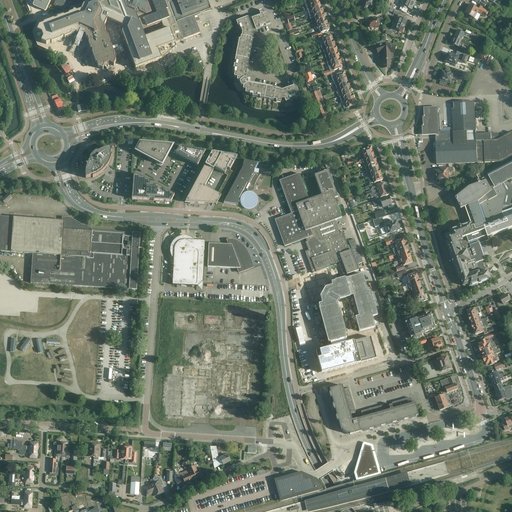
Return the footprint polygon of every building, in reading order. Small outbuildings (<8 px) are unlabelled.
[(107,21),(124,29),(122,35),(135,70),(161,61),(176,48),(175,44),(184,40),(200,34),(196,22),(199,21),(198,18),(197,15),(211,10),(207,0),(34,0),(33,5),(33,6),(44,11),(45,11),(46,10),(50,0),(80,0),(84,1),(84,3),(85,3),(71,6),(70,6),(71,2),(65,0),(55,0),(53,5),(64,10),(66,7),(70,9),(83,6),(81,11),(77,12),(74,11),(73,13),(44,24),(43,25),(39,26),(37,31),(43,34),(42,35),(43,36),(44,36),(41,42),(46,44),(50,43),(51,43),(79,33),(80,33),(85,35),(94,61),(95,63),(96,64),(98,68),(103,70),(105,64),(107,65),(108,63),(114,66),(116,61),(114,57),(115,56),(104,27),(107,21)] [(310,0),(308,1),(311,9),(320,6),(318,0),(317,0),(310,0)] [(374,8),(372,3),(376,1),(375,0),(362,0),(363,1),(360,3),(361,6),(362,6),(363,11),(369,9),(369,10),(374,8)] [(403,3),(401,7),(397,5),(395,9),(399,11),(406,14),(408,9),(411,11),(415,4),(407,0),(405,4),(403,3)] [(479,4),(484,8),(488,10),(490,8),(481,1),(479,4)] [(478,13),(481,15),(485,17),(489,11),(481,6),(479,10),(470,5),(467,11),(467,12),(467,14),(468,15),(469,16),(474,19),(478,13)] [(313,15),(322,12),(323,12),(321,8),(320,6),(311,9),(313,15)] [(260,15),(251,19),(255,29),(270,24),(266,13),(263,14),(261,10),(259,11),(260,15)] [(396,24),(397,24),(404,27),(407,21),(406,21),(407,19),(406,18),(405,17),(406,15),(401,13),(395,10),(393,14),(398,16),(397,16),(395,23),(396,24)] [(316,21),(324,18),(324,17),(325,17),(324,15),(323,15),(322,12),(313,15),(309,17),(310,19),(314,18),(316,21)] [(293,15),(287,18),(288,24),(295,22),(293,15)] [(253,31),(247,17),(237,21),(240,29),(243,28),(244,32),(243,37),(241,36),(235,73),(237,73),(234,84),(239,91),(250,93),(250,95),(282,101),(282,99),(285,99),(285,101),(300,95),(294,81),(291,82),(293,86),(282,90),(248,84),(248,82),(250,80),(248,77),(246,79),(245,79),(244,79),(248,56),(253,31)] [(324,18),(316,21),(312,22),(313,25),(315,25),(316,28),(327,24),(326,20),(325,20),(324,18)] [(375,18),(372,19),(373,20),(368,22),(367,23),(367,24),(368,24),(368,25),(369,25),(370,28),(375,26),(375,28),(379,27),(378,24),(379,23),(379,22),(384,21),(383,18),(380,19),(380,18),(375,19),(375,18)] [(327,24),(316,28),(315,28),(316,31),(319,30),(319,32),(311,35),(311,37),(309,38),(310,39),(318,37),(322,35),(321,33),(329,30),(330,29),(329,27),(328,27),(327,25),(327,24)] [(404,27),(397,24),(396,24),(395,26),(396,26),(395,30),(402,33),(404,27)] [(455,38),(463,41),(464,37),(469,39),(470,36),(458,31),(456,34),(454,37),(455,37),(455,38)] [(321,45),(333,41),(331,36),(330,36),(330,35),(327,36),(327,37),(322,39),(323,41),(320,42),(321,45)] [(461,44),(465,46),(466,42),(463,41),(455,38),(454,41),(453,41),(452,43),(453,44),(452,45),(460,48),(461,44)] [(333,41),(321,45),(323,52),(335,47),(334,46),(335,46),(333,41)] [(396,47),(387,44),(388,42),(384,41),(375,44),(379,56),(382,55),(382,66),(383,66),(383,69),(390,68),(390,66),(390,59),(392,59),(393,54),(394,54),(396,47)] [(335,47),(323,52),(325,58),(337,53),(336,51),(337,50),(336,48),(335,48),(335,47)] [(469,56),(462,54),(457,52),(456,56),(448,54),(447,58),(446,58),(445,60),(446,61),(455,65),(457,60),(460,61),(460,63),(466,65),(469,56)] [(337,53),(325,58),(327,63),(339,59),(339,57),(339,56),(338,54),(337,54),(337,53)] [(340,59),(339,59),(327,63),(327,64),(329,70),(323,73),(324,77),(335,73),(334,71),(342,68),(341,64),(341,63),(340,59)] [(335,85),(347,81),(345,75),(346,74),(345,72),(343,72),(342,72),(342,73),(335,76),(334,73),(330,75),(333,81),(334,81),(335,85)] [(447,83),(451,84),(452,80),(461,82),(463,75),(453,72),(453,73),(451,72),(451,73),(447,72),(447,74),(442,72),(441,75),(442,76),(440,81),(441,81),(440,85),(445,86),(447,83)] [(347,81),(335,85),(337,92),(349,87),(350,87),(348,83),(347,81)] [(349,87),(337,92),(340,98),(351,93),(351,92),(352,92),(351,89),(350,90),(349,87)] [(313,100),(320,98),(320,97),(319,98),(317,92),(311,94),(313,100)] [(351,93),(340,98),(342,103),(353,99),(354,99),(353,95),(352,95),(351,93)] [(320,98),(313,100),(315,106),(323,104),(320,98)] [(353,99),(342,103),(344,110),(356,105),(355,104),(356,104),(356,102),(354,102),(353,99)] [(511,133),(497,140),(491,140),(491,134),(476,134),(474,102),(452,103),(453,132),(435,132),(436,148),(434,150),(434,158),(436,160),(437,165),(501,162),(511,156),(511,133)] [(323,104),(315,106),(317,112),(323,110),(325,109),(323,104)] [(439,136),(437,108),(427,108),(422,108),(423,118),(422,118),(422,127),(421,127),(421,137),(428,136),(439,136)] [(323,110),(317,112),(320,121),(326,119),(323,110)] [(162,165),(172,146),(140,144),(136,151),(162,165)] [(365,159),(373,156),(371,150),(372,149),(371,147),(370,147),(369,147),(368,149),(362,151),(365,159)] [(88,160),(88,162),(87,162),(87,163),(86,164),(85,165),(87,167),(87,168),(86,170),(86,171),(86,173),(85,174),(85,175),(85,177),(85,178),(87,178),(88,178),(89,178),(91,177),(92,177),(93,178),(95,177),(96,177),(97,176),(99,175),(101,174),(101,173),(103,172),(104,171),(105,169),(106,168),(107,167),(108,165),(109,164),(110,162),(110,161),(111,160),(111,159),(111,157),(112,156),(110,155),(111,154),(111,152),(111,151),(111,150),(111,148),(109,149),(107,149),(106,149),(104,150),(103,150),(101,151),(100,152),(99,152),(98,153),(97,153),(96,153),(95,153),(94,154),(93,155),(92,156),(91,157),(90,158),(89,159),(88,160)] [(205,152),(188,150),(179,148),(175,154),(198,166),(205,152)] [(227,170),(229,171),(236,158),(212,154),(188,198),(185,203),(187,203),(188,204),(189,204),(190,204),(190,203),(195,203),(208,204),(214,193),(204,188),(214,170),(224,175),(227,170)] [(373,156),(365,159),(355,162),(356,165),(360,163),(360,164),(362,163),(363,163),(364,166),(376,162),(374,158),(373,156)] [(337,168),(342,167),(339,158),(334,160),(337,168)] [(477,176),(480,181),(478,182),(479,184),(469,187),(455,198),(461,209),(465,208),(471,224),(462,227),(459,228),(450,231),(451,234),(446,236),(448,243),(447,243),(451,256),(451,257),(455,268),(455,267),(460,280),(461,280),(464,287),(469,285),(470,287),(491,280),(488,272),(486,273),(482,261),(485,260),(479,242),(478,243),(477,240),(488,236),(488,238),(492,237),(492,236),(511,228),(511,208),(502,212),(505,195),(511,195),(511,186),(509,181),(511,178),(511,160),(487,174),(489,177),(485,179),(482,173),(477,176)] [(260,176),(260,175),(260,174),(260,175),(258,175),(259,171),(254,170),(258,163),(243,161),(242,168),(223,203),(238,206),(238,203),(241,203),(242,205),(244,206),(246,208),(248,208),(251,208),(253,207),(255,205),(256,203),(256,201),(256,198),(255,196),(253,194),(251,193),(250,193),(251,189),(253,189),(253,190),(254,188),(254,186),(255,184),(256,182),(256,181),(257,179),(258,178),(259,177),(260,176)] [(334,162),(334,161),(328,163),(333,176),(339,174),(334,162)] [(376,162),(364,166),(366,172),(367,172),(377,168),(378,167),(377,165),(376,165),(375,162),(376,162)] [(449,183),(448,176),(448,174),(452,173),(452,167),(447,168),(444,169),(439,170),(439,171),(435,172),(436,178),(435,178),(434,179),(434,181),(435,182),(437,182),(438,184),(449,183)] [(371,177),(380,174),(379,170),(378,170),(377,168),(367,172),(369,178),(371,177)] [(227,170),(224,175),(227,176),(217,195),(220,197),(222,198),(235,174),(229,171),(227,170)] [(154,185),(154,186),(149,186),(150,183),(140,178),(134,174),(133,174),(132,199),(148,201),(149,200),(153,200),(153,201),(171,202),(174,196),(168,192),(168,193),(167,194),(165,194),(165,192),(165,191),(154,185)] [(380,174),(371,177),(369,178),(368,178),(370,186),(376,184),(375,183),(382,180),(382,179),(383,179),(382,177),(381,177),(380,174)] [(334,176),(336,182),(338,181),(340,187),(343,186),(339,175),(334,176)] [(370,194),(385,189),(385,187),(386,186),(385,184),(383,184),(383,183),(372,188),(372,192),(367,194),(368,196),(370,195),(370,194)] [(388,196),(388,195),(389,194),(388,192),(386,192),(385,189),(370,194),(370,195),(371,198),(379,195),(380,198),(388,196)] [(216,194),(214,193),(208,204),(211,204),(216,205),(220,197),(217,195),(216,194)] [(299,280),(304,279),(324,274),(327,273),(315,229),(313,229),(312,226),(333,221),(326,194),(283,205),(290,232),(296,231),(297,233),(287,236),(299,280)] [(4,204),(12,198),(9,195),(3,198),(1,197),(0,197),(0,206),(4,206),(4,204)] [(391,204),(392,203),(391,201),(390,201),(389,197),(380,200),(379,199),(372,202),(374,206),(378,205),(377,204),(378,203),(380,208),(382,207),(387,206),(388,208),(391,207),(391,204)] [(383,210),(374,214),(376,220),(383,217),(386,216),(383,210)] [(62,217),(62,221),(3,217),(1,252),(32,254),(31,283),(136,290),(140,234),(133,233),(91,231),(91,228),(86,226),(81,225),(81,224),(70,218),(62,217)] [(375,228),(383,225),(381,218),(373,221),(375,228)] [(399,229),(399,228),(399,227),(397,226),(396,222),(394,223),(393,223),(388,224),(389,225),(383,227),(386,235),(390,234),(391,234),(393,234),(393,232),(399,230),(399,229)] [(393,249),(405,245),(404,243),(405,242),(404,240),(403,240),(403,239),(395,242),(394,238),(384,241),(386,246),(392,244),(393,249)] [(173,245),(175,246),(175,247),(174,247),(174,248),(174,249),(174,250),(174,251),(172,285),(202,287),(204,252),(205,241),(185,240),(183,241),(181,241),(180,239),(179,239),(178,240),(177,240),(176,241),(175,242),(174,243),(174,244),(173,245)] [(208,244),(207,267),(237,269),(239,273),(253,267),(249,257),(248,255),(248,254),(247,252),(246,251),(245,250),(244,248),(243,247),(242,246),(241,245),(239,244),(238,243),(236,242),(235,241),(233,241),(231,240),(231,244),(228,245),(208,244)] [(397,255),(408,251),(406,245),(405,245),(393,249),(392,249),(394,256),(397,255)] [(409,257),(410,257),(408,251),(397,255),(399,261),(409,257)] [(409,257),(399,261),(398,261),(399,264),(402,263),(403,266),(412,263),(412,261),(412,260),(410,259),(409,257)] [(398,278),(407,275),(405,270),(396,274),(398,278)] [(408,284),(418,280),(415,272),(411,274),(411,275),(407,276),(408,281),(407,281),(408,284)] [(305,281),(304,282),(309,300),(313,303),(321,301),(322,304),(320,304),(318,305),(319,307),(319,308),(328,343),(330,343),(345,339),(346,339),(344,329),(338,308),(337,304),(337,302),(339,300),(350,297),(353,296),(356,308),(358,316),(355,317),(359,332),(375,327),(372,318),(372,317),(377,315),(375,308),(373,301),(370,291),(367,292),(362,274),(331,283),(331,284),(328,285),(326,276),(325,276),(324,274),(304,279),(305,281)] [(418,280),(408,284),(406,285),(408,291),(410,290),(420,286),(418,281),(418,280)] [(410,290),(411,292),(410,293),(411,297),(413,296),(413,295),(422,292),(420,286),(410,290)] [(413,296),(411,297),(411,299),(413,298),(413,299),(414,298),(416,303),(421,302),(421,303),(425,301),(422,293),(423,293),(422,292),(413,295),(413,296)] [(391,322),(388,313),(381,293),(377,294),(388,323),(391,322)] [(511,301),(507,294),(500,298),(503,305),(511,301)] [(469,318),(478,315),(479,314),(478,311),(477,312),(476,309),(467,312),(466,313),(467,315),(468,315),(469,318)] [(421,334),(436,329),(430,314),(416,319),(415,316),(405,319),(412,340),(422,337),(421,334)] [(176,315),(175,334),(199,335),(200,316),(176,315)] [(471,324),(481,320),(480,317),(479,318),(478,315),(469,318),(471,324)] [(473,329),(482,326),(481,323),(482,323),(488,321),(487,318),(481,320),(471,324),(473,329)] [(483,326),(482,326),(473,329),(473,330),(473,329),(474,332),(473,333),(474,335),(475,335),(484,332),(483,329),(484,329),(483,326)] [(331,348),(317,352),(323,373),(376,359),(370,338),(346,344),(345,339),(330,343),(331,348)] [(437,347),(442,346),(440,341),(439,342),(438,338),(429,342),(430,345),(432,344),(433,347),(437,346),(437,347)] [(480,352),(494,348),(492,343),(493,343),(492,340),(490,341),(486,342),(485,341),(482,342),(482,344),(479,345),(480,348),(479,348),(480,348),(479,349),(480,352)] [(216,370),(217,348),(201,348),(200,378),(202,378),(202,375),(209,375),(209,370),(216,370)] [(494,348),(480,352),(481,353),(482,354),(483,357),(483,359),(494,355),(501,353),(500,351),(496,353),(496,351),(495,351),(494,348)] [(501,353),(494,355),(483,359),(484,362),(485,363),(486,366),(490,364),(490,366),(494,364),(494,363),(497,362),(499,361),(498,358),(496,355),(501,353)] [(441,372),(450,369),(446,357),(437,360),(438,363),(436,364),(437,366),(439,365),(441,372)] [(492,382),(503,378),(502,374),(498,376),(497,371),(489,374),(492,382)] [(446,393),(447,394),(447,393),(458,389),(456,384),(455,384),(453,377),(447,379),(440,382),(443,389),(445,389),(445,391),(442,392),(442,394),(443,394),(443,395),(446,393)] [(170,381),(166,403),(167,407),(166,412),(168,419),(169,413),(171,413),(174,412),(175,410),(171,410),(172,406),(176,405),(177,398),(182,397),(175,396),(184,395),(182,386),(175,385),(183,383),(184,380),(170,378),(170,382),(170,381)] [(494,388),(501,385),(500,382),(504,381),(503,378),(492,382),(494,388)] [(503,388),(501,385),(494,388),(496,394),(511,389),(510,386),(503,388)] [(342,393),(342,390),(341,387),(342,386),(341,386),(328,390),(337,425),(339,424),(341,430),(342,430),(349,434),(349,435),(418,416),(415,404),(414,404),(414,403),(412,404),(411,399),(409,398),(392,403),(391,405),(388,406),(387,404),(361,411),(361,413),(362,419),(357,421),(357,419),(350,421),(349,415),(348,412),(347,409),(346,407),(346,404),(345,401),(344,398),(343,396),(342,393)] [(511,391),(511,389),(496,394),(499,401),(506,399),(506,400),(511,398),(511,391)] [(451,406),(447,394),(444,395),(443,395),(442,392),(437,394),(438,397),(434,398),(439,411),(448,408),(448,407),(451,406)] [(511,419),(511,417),(508,418),(508,417),(505,419),(506,419),(505,420),(506,423),(502,424),(505,431),(509,429),(511,428),(511,419)] [(459,446),(469,444),(468,440),(463,441),(462,435),(457,436),(459,446)] [(13,449),(19,450),(26,450),(26,447),(21,446),(21,443),(11,442),(10,444),(10,448),(13,449)] [(30,447),(29,447),(29,450),(37,451),(38,443),(30,442),(30,447)] [(55,450),(55,454),(54,457),(62,458),(63,443),(56,443),(55,443),(54,443),(54,444),(54,446),(55,446),(56,447),(57,447),(57,449),(56,449),(56,450),(55,450)] [(353,473),(353,474),(355,481),(356,481),(379,474),(380,474),(374,452),(373,446),(372,446),(372,445),(371,445),(364,443),(363,443),(362,443),(362,444),(358,457),(357,460),(354,471),(354,472),(353,473)] [(94,457),(95,445),(89,445),(89,452),(88,452),(88,453),(87,453),(86,457),(94,457)] [(95,445),(94,457),(105,458),(106,450),(99,449),(100,446),(95,445)] [(126,459),(127,448),(121,447),(121,451),(115,450),(114,459),(118,459),(118,460),(121,461),(121,459),(126,459)] [(213,462),(215,461),(219,461),(216,447),(212,447),(210,447),(211,455),(213,462)] [(127,448),(126,459),(131,460),(131,463),(135,463),(136,452),(131,452),(132,448),(127,448)] [(37,459),(37,451),(29,450),(28,450),(29,450),(28,453),(29,453),(29,458),(37,459)] [(230,461),(227,455),(220,458),(223,465),(230,461)] [(187,469),(189,474),(192,480),(199,477),(194,466),(187,469)] [(25,472),(24,475),(33,475),(34,467),(26,467),(26,472),(25,472)] [(192,480),(189,474),(187,475),(186,473),(181,476),(184,483),(192,480)] [(323,489),(316,479),(299,473),(274,480),(280,501),(323,489)] [(33,475),(24,475),(24,478),(25,478),(25,483),(33,484),(33,475)] [(131,477),(130,495),(138,496),(140,478),(131,477)] [(154,484),(159,494),(164,492),(161,486),(162,486),(162,485),(162,484),(160,478),(154,477),(153,479),(154,484)] [(159,494),(154,484),(153,479),(150,480),(152,485),(143,489),(146,497),(153,494),(154,497),(159,494)] [(15,499),(23,500),(32,500),(32,492),(25,492),(24,497),(20,497),(20,498),(15,497),(15,499)] [(32,500),(23,500),(23,503),(24,503),(24,508),(32,508),(32,500)]
